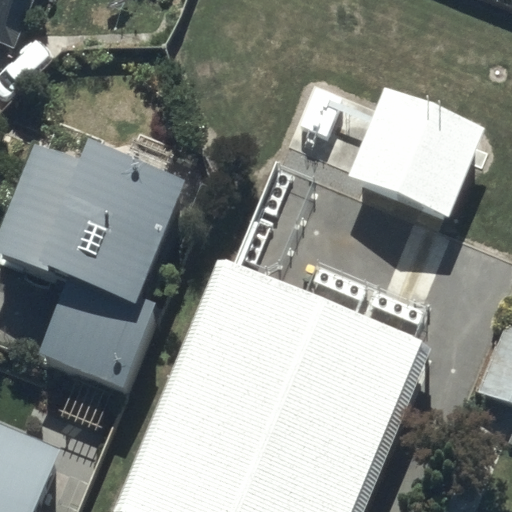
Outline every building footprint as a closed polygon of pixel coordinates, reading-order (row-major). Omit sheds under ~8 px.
[(0,0),(0,45),(15,51),(36,0),(0,0)] [(350,183),(449,224),(485,136),(386,95),(350,183)] [(39,362),(126,396),(159,313),(142,306),(187,192),(90,154),(83,171),(36,152),(0,244),(0,260),(69,287),(39,362)] [(125,511),(357,511),(424,352),(227,270),(125,511)] [(511,315),(480,396),(511,408),(511,315)] [(0,511),(40,511),(63,458),(0,432),(0,511)]
